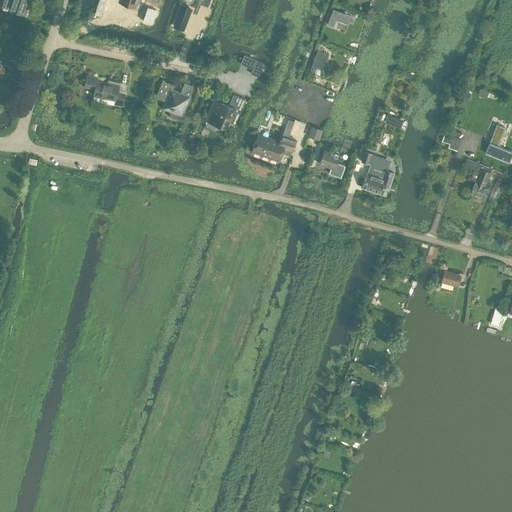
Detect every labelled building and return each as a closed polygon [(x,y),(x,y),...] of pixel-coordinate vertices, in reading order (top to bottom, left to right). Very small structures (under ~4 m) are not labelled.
[(4,0),(2,7),(9,9),(23,14),(27,0),(4,0)] [(182,4),(178,13),(189,17),(193,8),(182,4)] [(147,5),(143,19),(151,22),(156,8),(147,5)] [(333,9),(328,24),(333,26),(336,19),(338,20),(347,24),(350,15),(348,15),(349,12),(343,10),(342,12),(333,9)] [(318,50),(311,69),(315,70),(316,66),(323,68),(328,54),(318,50)] [(251,73),(258,76),(263,63),(257,61),(256,60),(244,55),(243,58),(241,64),(253,69),(251,73)] [(4,76),(7,75),(8,74),(10,72),(10,69),(9,67),(8,65),(6,64),(6,62),(0,60),(0,76),(1,77),(2,75),(4,76)] [(122,106),(125,92),(118,90),(119,85),(97,80),(97,77),(87,75),(84,86),(95,89),(93,95),(116,100),(115,104),(122,106)] [(180,92),(172,89),(174,84),(162,80),(155,97),(165,101),(163,108),(171,111),(169,116),(180,120),(193,86),(184,82),(180,92)] [(481,88),(478,94),(486,97),(488,92),(487,91),(482,89),(481,88)] [(214,100),(206,120),(217,124),(226,128),(229,121),(233,123),(238,112),(239,113),(245,99),(233,94),(229,104),(225,103),(225,104),(214,100)] [(286,124),(283,135),(288,137),(292,126),(286,124)] [(489,143),(485,153),(509,163),(511,154),(511,151),(498,146),(505,128),(497,125),(489,143)] [(311,126),(308,135),(315,138),(318,128),(311,126)] [(449,144),(448,148),(456,151),(461,139),(444,133),(441,141),(449,144)] [(257,136),(252,151),(279,160),(283,148),(292,151),(296,139),(288,137),(283,135),(280,142),(267,137),(266,139),(257,136)] [(341,177),(345,165),(336,162),(339,155),(325,150),(320,163),(331,167),(329,173),(341,177)] [(367,172),(362,187),(382,194),(385,185),(389,187),(394,172),(386,170),(389,161),(372,155),(372,154),(364,151),(360,161),(368,164),(369,163),(370,164),(367,172)] [(487,181),(491,172),(492,169),(467,158),(464,165),(474,169),(471,177),(473,181),(475,182),(470,193),(485,199),(491,182),(487,181)] [(497,192),(501,182),(502,180),(497,178),(492,190),(497,192)] [(326,242),(328,234),(314,231),(313,239),(326,242)] [(401,262),(399,268),(411,273),(413,267),(401,262)] [(445,271),(442,281),(457,285),(460,275),(445,271)] [(495,307),(490,323),(498,326),(503,309),(495,307)]
